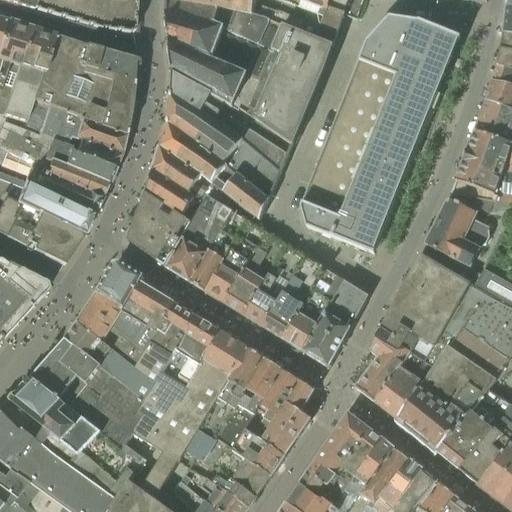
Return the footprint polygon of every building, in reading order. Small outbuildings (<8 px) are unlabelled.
[(0,0),(33,11),(34,10),(37,0),(0,0)] [(134,36),(136,0),(37,0),(34,10),(104,31),(117,33),(117,34),(134,36)] [(167,0),(168,2),(212,10),(259,17),(284,28),(302,36),(302,35),(307,24),(279,12),(278,14),(263,8),(262,13),(255,11),(257,0),(167,0)] [(276,0),(326,21),(317,41),(316,43),(334,50),(346,17),(331,10),(334,0),(276,0)] [(334,0),(331,10),(346,17),(358,22),(365,0),(334,0)] [(511,0),(508,0),(508,5),(504,33),(504,32),(503,35),(504,35),(511,36),(511,0)] [(273,53),(284,28),(259,17),(212,10),(168,2),(167,18),(215,26),(224,30),(212,62),(270,86),(282,57),(273,53)] [(167,18),(170,44),(212,62),(224,30),(215,26),(167,18)] [(344,244),(375,256),(376,254),(375,254),(385,229),(396,200),(418,146),(425,128),(428,119),(432,110),(460,41),(461,42),(462,40),(458,38),(459,35),(461,31),(448,26),(421,22),(421,23),(420,24),(415,23),(391,20),(383,29),(368,45),(318,169),(304,205),(302,209),(303,211),(308,229),(312,231),(316,232),(324,235),(328,237),(332,239),(336,241),(340,242),(344,244)] [(0,115),(2,116),(2,117),(30,31),(8,23),(0,49),(0,115)] [(324,76),(325,71),(327,71),(334,50),(316,43),(317,41),(302,35),(302,36),(284,28),(273,53),(282,57),(270,86),(255,120),(262,124),(294,146),(312,104),(324,76)] [(2,117),(18,122),(21,123),(21,124),(24,126),(32,103),(54,38),(30,31),(2,117)] [(511,36),(504,35),(501,51),(511,51),(511,36)] [(78,68),(85,48),(54,38),(32,103),(125,138),(130,112),(133,85),(78,68)] [(173,74),(253,118),(255,120),(270,86),(212,62),(170,44),(171,62),(173,74)] [(133,85),(134,62),(85,48),(78,68),(133,85)] [(511,70),(511,51),(501,51),(498,68),(511,70)] [(511,70),(498,68),(493,83),(511,86),(511,70)] [(268,164),(281,177),(294,146),(253,118),(173,74),(173,77),(172,99),(223,129),(246,145),(250,148),(268,164)] [(511,111),(511,86),(493,83),(487,101),(511,111)] [(250,185),(270,203),(281,177),(268,164),(250,148),(246,145),(223,129),(172,99),(169,125),(191,140),(207,151),(226,165),(250,185)] [(511,124),(511,111),(487,101),(483,114),(511,124)] [(120,158),(125,138),(32,103),(24,126),(21,124),(19,129),(19,131),(67,150),(69,145),(79,147),(80,144),(120,158)] [(476,134),(506,146),(511,126),(511,124),(483,114),(476,134)] [(64,170),(71,151),(67,150),(19,131),(19,129),(4,124),(0,131),(0,151),(40,172),(42,167),(61,175),(63,169),(64,170)] [(203,178),(261,222),(269,205),(270,203),(250,185),(226,165),(207,151),(191,140),(169,125),(169,127),(162,150),(201,175),(204,177),(203,178)] [(475,134),(456,184),(495,197),(506,166),(511,148),(511,147),(506,146),(476,134),(475,134)] [(75,157),(114,172),(115,172),(115,171),(120,158),(80,144),(79,147),(69,145),(67,150),(71,151),(76,154),(75,157)] [(154,173),(190,196),(203,178),(204,177),(201,175),(162,150),(154,173)] [(0,177),(93,219),(102,201),(44,179),(43,179),(45,175),(40,172),(0,151),(0,177)] [(108,187),(114,172),(75,157),(76,154),(71,151),(64,170),(108,187)] [(511,167),(506,166),(495,197),(494,205),(511,207),(511,167)] [(44,179),(102,201),(108,187),(64,170),(63,169),(61,175),(42,167),(40,172),(45,175),(43,179),(44,179)] [(154,173),(147,196),(193,225),(204,206),(203,206),(189,197),(190,196),(154,173)] [(0,209),(5,202),(83,238),(93,219),(0,177),(0,209)] [(495,197),(456,184),(451,197),(494,205),(495,197)] [(193,225),(147,196),(139,218),(181,245),(193,225)] [(491,217),(511,219),(511,207),(494,205),(451,197),(450,201),(427,247),(467,267),(466,270),(480,277),(476,285),(473,284),(472,287),(475,289),(497,301),(511,308),(511,285),(484,271),(481,276),(471,270),(481,249),(487,245),(490,238),(490,232),(491,229),(482,225),(484,220),(477,216),(480,209),(490,214),(491,217)] [(181,245),(167,270),(190,284),(234,215),(208,199),(203,206),(204,206),(193,225),(181,245)] [(71,256),(83,238),(5,202),(0,209),(0,236),(25,249),(63,268),(71,256)] [(251,225),(241,219),(234,215),(190,284),(207,295),(239,244),(251,225)] [(134,231),(136,248),(167,270),(181,245),(139,218),(134,231)] [(268,235),(251,225),(239,244),(207,295),(225,306),(263,245),(262,244),(268,235)] [(288,248),(268,235),(262,244),(263,245),(225,306),(245,318),(277,267),(288,248)] [(306,259),(288,248),(277,267),(245,318),(264,330),(285,296),(306,259)] [(422,257),(382,330),(395,339),(402,328),(435,349),(472,287),(473,284),(422,257)] [(327,272),(306,259),(285,296),(264,330),(285,343),(327,272)] [(0,343),(46,292),(45,287),(0,263),(0,343)] [(116,267),(100,295),(125,312),(143,285),(146,281),(122,266),(116,267)] [(303,354),(346,284),(327,272),(285,343),(303,354)] [(370,298),(360,292),(346,284),(303,354),(330,371),(370,298)] [(177,306),(143,285),(125,312),(114,329),(146,354),(177,306)] [(435,349),(426,365),(435,370),(425,385),(399,422),(438,454),(465,424),(490,392),(511,359),(511,308),(497,301),(475,289),(472,287),(435,349)] [(125,312),(100,295),(81,325),(136,370),(146,354),(114,329),(125,312)] [(177,306),(146,354),(136,370),(157,385),(199,320),(177,306)] [(157,385),(146,405),(139,415),(144,418),(134,435),(153,448),(223,334),(220,333),(199,320),(157,385)] [(67,342),(146,405),(157,385),(136,370),(81,325),(67,342)] [(426,365),(435,349),(402,328),(395,339),(382,330),(370,352),(380,360),(357,390),(376,404),(400,371),(400,372),(412,357),(426,365)] [(188,454),(186,453),(249,351),(223,334),(153,448),(166,456),(180,465),(188,454)] [(146,405),(67,342),(32,382),(77,417),(122,452),(126,448),(134,435),(144,418),(139,415),(146,405)] [(188,454),(203,463),(218,441),(268,363),(249,351),(186,453),(188,454)] [(376,404),(399,422),(425,385),(435,370),(426,365),(412,357),(400,372),(400,371),(376,404)] [(235,452),(284,373),(268,363),(218,441),(235,452)] [(239,455),(273,479),(286,459),(264,443),(301,383),(284,373),(235,452),(239,455)] [(170,511),(157,502),(158,501),(144,491),(132,484),(148,463),(140,458),(126,448),(122,452),(77,417),(32,382),(11,402),(53,437),(81,457),(71,468),(119,502),(112,511),(170,511)] [(303,414),(316,393),(301,383),(264,443),(286,459),(312,421),(303,414)] [(499,426),(511,410),(511,407),(490,392),(465,424),(438,454),(461,472),(487,440),(499,426)] [(53,437),(11,402),(0,413),(0,414),(22,434),(26,434),(44,447),(57,457),(71,468),(81,457),(53,437)] [(511,410),(499,426),(487,440),(461,472),(479,487),(511,446),(511,410)] [(0,414),(0,461),(2,462),(33,485),(36,487),(41,491),(69,511),(112,511),(119,502),(71,468),(57,457),(44,447),(26,434),(22,434),(0,414)] [(371,432),(350,417),(336,437),(310,475),(329,490),(330,489),(334,492),(338,482),(336,480),(371,432)] [(356,479),(384,443),(371,432),(336,480),(338,482),(334,492),(330,489),(329,490),(310,475),(300,489),(325,505),(326,503),(336,510),(356,479)] [(203,463),(204,464),(221,474),(221,473),(224,469),(228,463),(235,452),(218,441),(203,463)] [(362,496),(396,452),(384,443),(356,479),(336,510),(339,511),(352,511),(359,501),(362,496)] [(511,446),(479,487),(497,500),(511,480),(511,446)] [(265,490),(273,479),(239,455),(235,452),(228,463),(265,490)] [(383,511),(377,508),(411,463),(396,452),(362,496),(359,501),(352,511),(383,511)] [(160,465),(158,469),(144,491),(158,501),(162,495),(180,465),(166,456),(160,465)] [(0,461),(0,485),(1,486),(7,491),(29,506),(41,491),(36,487),(33,485),(2,462),(0,461)] [(258,500),(265,490),(228,463),(224,469),(221,473),(258,500)] [(423,473),(411,463),(377,508),(383,511),(392,511),(394,510),(401,502),(423,473)] [(221,474),(222,475),(215,484),(250,511),(258,500),(221,473),(221,474)] [(419,511),(440,485),(423,473),(401,502),(394,510),(392,511),(419,511)] [(187,488),(191,481),(186,478),(182,484),(187,488)] [(511,480),(497,500),(511,511),(511,480)] [(202,490),(212,498),(207,503),(209,505),(210,504),(219,511),(249,511),(250,511),(215,484),(214,485),(208,481),(202,490)] [(207,503),(193,492),(187,488),(182,484),(175,494),(191,511),(219,511),(210,504),(209,505),(207,503)] [(69,511),(41,491),(29,506),(7,491),(1,486),(0,485),(0,511),(69,511)] [(447,511),(458,499),(440,485),(419,511),(447,511)] [(315,511),(339,511),(336,510),(326,503),(325,505),(300,489),(295,497),(315,511)] [(315,511),(295,497),(289,506),(296,511),(315,511)] [(447,511),(473,511),(458,499),(447,511)]
